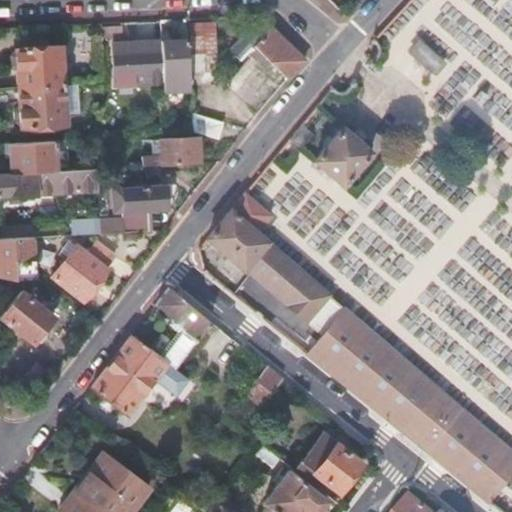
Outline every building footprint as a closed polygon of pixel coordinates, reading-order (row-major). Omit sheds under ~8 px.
[(289,77),(305,60),(260,16),(229,49),(241,60),(255,45),(264,54),(260,59),(265,63),(270,59),(288,78),(289,77)] [(185,38),(159,39),(162,73),(187,72),(185,38)] [(162,73),(159,39),(109,42),(110,83),(162,81),(162,73)] [(419,64),(433,76),(443,63),(417,40),(406,53),(419,64)] [(16,47),(18,86),(63,84),(61,46),(16,47)] [(162,73),(162,81),(163,89),(188,88),(187,72),(162,73)] [(63,84),(18,86),(21,126),(65,123),(63,84)] [(218,137),(223,121),(189,110),(190,127),(218,137)] [(338,127),(306,164),(339,192),(370,155),(354,141),(338,127)] [(142,166),(198,163),(196,137),(162,139),(162,155),(141,156),(142,166)] [(83,138),(67,139),(68,148),(83,146),(83,138)] [(54,139),(10,142),(12,173),(55,170),(54,139)] [(12,173),(0,173),(0,195),(37,194),(36,184),(56,183),(56,192),(96,190),(95,168),(55,170),(12,173)] [(36,184),(37,194),(56,192),(56,183),(36,184)] [(125,231),(146,230),(145,209),(164,209),(163,185),(122,187),(125,231)] [(227,212),(257,238),(263,229),(269,223),(252,209),(239,198),(227,212)] [(205,239),(241,269),(242,268),(303,321),(319,303),(324,296),(257,238),(227,212),(205,239)] [(32,237),(0,238),(0,276),(22,279),(35,278),(34,246),(32,237)] [(53,274),(83,298),(108,268),(105,266),(115,254),(98,240),(87,251),(77,243),(53,274)] [(1,318),(33,343),(55,317),(50,313),(58,302),(38,286),(29,297),(23,291),(1,318)] [(146,351),(171,370),(208,323),(166,289),(152,308),(174,326),(170,332),(176,336),(169,346),(156,337),(146,351)] [(319,303),(334,316),(340,309),(324,296),(319,303)] [(319,303),(303,321),(319,335),(334,316),(319,303)] [(319,335),(302,355),(420,453),(485,505),(511,472),(511,457),(340,309),(334,316),(319,335)] [(228,358),(237,347),(219,332),(209,343),(228,358)] [(146,351),(128,337),(88,389),(123,416),(152,378),(160,384),(171,370),(146,351)] [(228,358),(253,380),(263,368),(237,347),(228,358)] [(253,380),(240,396),(256,409),(278,380),(263,368),(253,380)] [(319,434),(293,468),(306,478),(310,472),(336,493),(358,465),(319,434)] [(252,457),(272,473),(280,462),(260,446),(252,457)] [(100,453),(56,511),(55,511),(130,511),(147,490),(100,453)] [(285,472),(261,503),(272,511),(313,511),(323,501),(285,472)] [(424,511),(409,500),(399,511),(424,511)]
